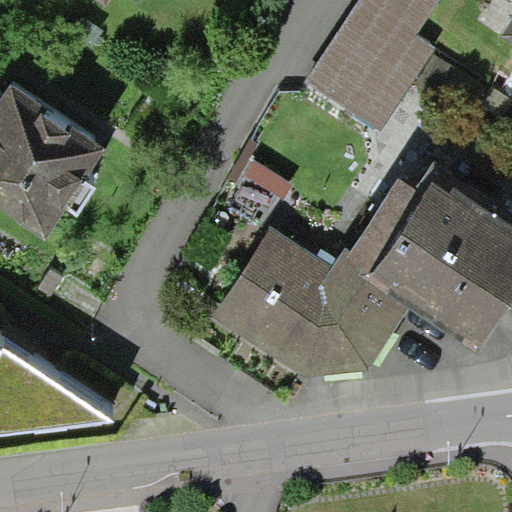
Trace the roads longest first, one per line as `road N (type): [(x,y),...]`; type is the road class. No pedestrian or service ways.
road 1 (residential): [(317,0),(124,318),(253,401),(281,434)]
road 2 (residential): [(0,480),(281,434)]
road 3 (residential): [(281,434),(511,408)]
